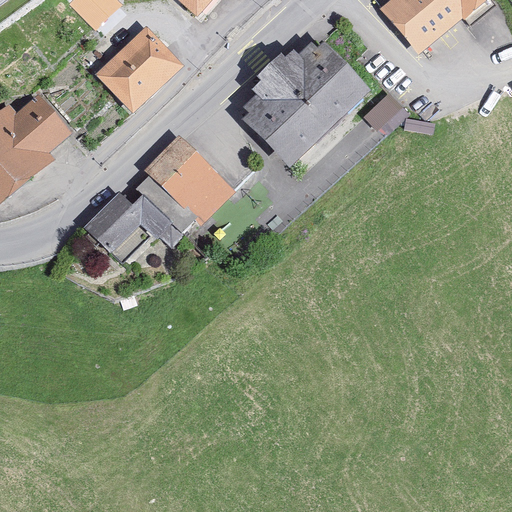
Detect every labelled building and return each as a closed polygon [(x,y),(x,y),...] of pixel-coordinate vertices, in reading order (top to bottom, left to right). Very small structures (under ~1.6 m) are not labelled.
[(151,6),(145,0),(84,0),(74,12),(111,47),(151,6)] [(177,0),(206,25),(227,0),(177,0)] [(505,0),(404,0),(388,14),(427,60),(469,24),(473,28),(505,0)] [(187,72),(150,35),(102,83),(140,121),(187,72)] [(327,56),(320,48),(305,62),(301,58),(293,66),(291,63),(266,86),(269,90),(261,97),(265,103),(252,115),(257,121),(251,126),(298,177),(381,102),(334,50),(327,56)] [(404,116),(390,102),(369,124),(382,138),(404,116)] [(0,120),(0,220),(63,166),(59,161),(79,143),(44,103),(22,121),(12,110),(0,120)] [(133,204),(124,196),(91,232),(121,260),(148,231),(174,255),(203,225),(211,232),(243,197),(184,142),(150,179),(153,182),(133,204)]
